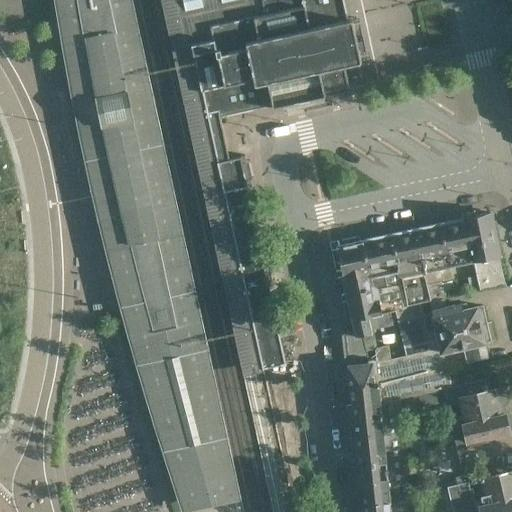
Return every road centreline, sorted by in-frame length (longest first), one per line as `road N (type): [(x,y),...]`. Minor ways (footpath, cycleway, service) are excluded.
road 1 (residential): [(296,221),(333,511)]
road 2 (residential): [(296,221),(509,178)]
road 3 (residential): [(509,178),(474,30)]
